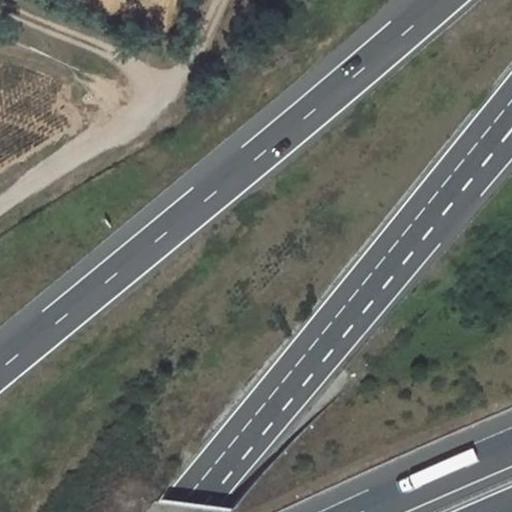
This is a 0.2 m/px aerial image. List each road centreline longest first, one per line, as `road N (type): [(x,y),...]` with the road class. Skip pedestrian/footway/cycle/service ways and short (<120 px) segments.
road 1 (motorway): [(442,0),(0,368)]
road 2 (motorway): [(255,415),(511,99)]
road 3 (motorway): [(255,415),(511,134)]
road 4 (track): [(0,203),(177,83),(207,0)]
road 5 (track): [(177,83),(0,18)]
road 6 (motorway): [(511,446),(361,511)]
road 7 (motorway): [(177,511),(255,415)]
